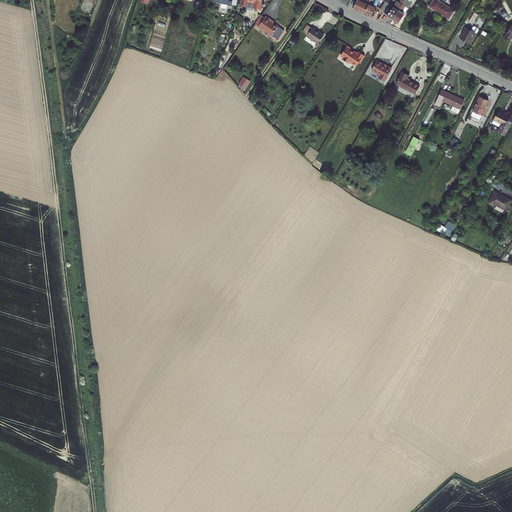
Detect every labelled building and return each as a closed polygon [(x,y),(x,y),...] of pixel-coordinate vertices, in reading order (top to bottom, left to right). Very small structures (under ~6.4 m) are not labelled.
[(241,0),(241,5),(246,6),(247,1),(256,3),(255,10),(259,11),(261,0),(241,0)] [(351,0),(350,4),(361,10),(367,0),(351,0)] [(372,0),(372,1),(370,0),(367,0),(361,10),(368,13),(375,0),(372,0)] [(390,3),(386,0),(385,0),(380,8),(385,11),(390,3)] [(391,2),(390,3),(385,11),(385,12),(389,15),(399,0),(395,0),(393,4),(391,2)] [(453,5),(444,0),(430,0),(429,2),(436,7),(437,6),(448,13),(453,5)] [(474,11),(470,9),(465,16),(469,19),(474,11)] [(273,17),(267,12),(265,14),(261,19),(258,23),(272,33),(278,24),(272,19),(273,17)] [(309,32),(313,24),(309,21),(304,29),(309,32)] [(326,31),(314,23),(313,24),(309,32),(308,33),(319,41),(326,31)] [(466,28),(461,24),(455,35),(465,41),(473,28),(473,26),(470,24),(469,24),(466,28)] [(352,45),(347,42),(341,50),(343,52),(342,53),(348,58),(349,56),(356,61),(359,57),(364,51),(358,47),(357,49),(354,47),(353,48),(351,46),(352,45)] [(381,62),(376,58),(369,67),(378,72),(377,74),(384,77),(390,66),(384,63),(384,64),(381,62)] [(406,70),(401,67),(394,79),(414,90),(418,82),(405,74),(406,70)] [(249,82),(242,78),(239,83),(245,87),(249,82)] [(462,97),(439,85),(431,99),(436,101),(439,95),(451,102),(448,107),(454,110),(455,109),(457,106),(458,106),(462,97)] [(487,98),(478,93),(471,106),(480,111),(487,98)] [(503,111),(495,107),(490,116),(491,117),(489,120),(496,124),(494,127),(502,132),(511,114),(511,103),(508,111),(504,109),(503,111)] [(404,147),(410,150),(418,134),(413,131),(404,147)] [(509,196),(492,186),(486,198),(490,200),(491,198),(501,204),(503,201),(506,203),(509,196)] [(447,222),(445,227),(452,231),(455,226),(447,222)]
